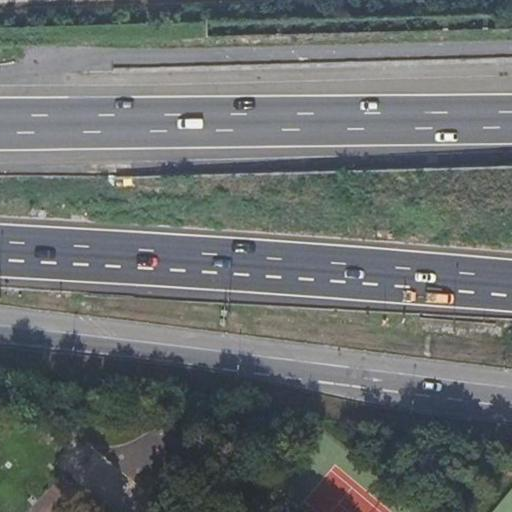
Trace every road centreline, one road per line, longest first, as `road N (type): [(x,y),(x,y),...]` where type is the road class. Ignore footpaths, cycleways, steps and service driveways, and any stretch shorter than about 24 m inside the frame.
road 1 (motorway): [(0,334),(511,405)]
road 2 (motorway): [(0,250),(511,286)]
road 3 (motorway): [(511,115),(0,125)]
